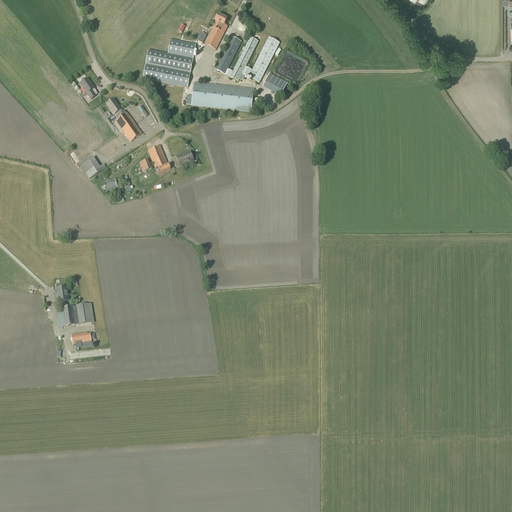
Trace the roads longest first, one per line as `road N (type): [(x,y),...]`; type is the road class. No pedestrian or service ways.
road 1 (track): [(167,133),(267,113),(324,73),(470,59)]
road 2 (unclassified): [(74,0),(105,80),(144,93),(167,133)]
